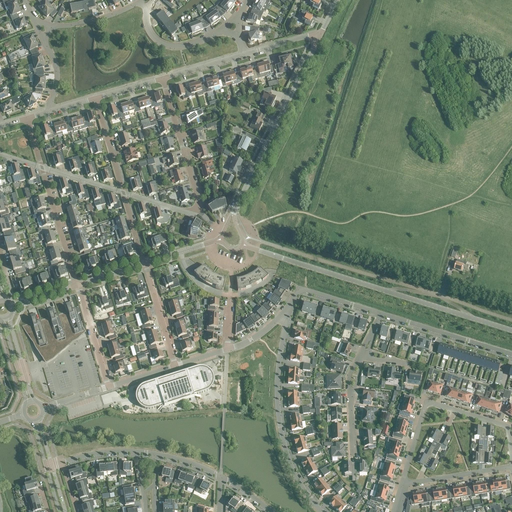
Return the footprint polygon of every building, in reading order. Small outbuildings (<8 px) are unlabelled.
[(7,12),(10,10),(18,7),(16,2),(14,2),(13,0),(9,0),(3,3),(7,12)] [(39,8),(43,13),(49,7),(47,5),(49,3),(45,0),(40,0),(38,1),(42,6),(39,8)] [(179,1),(178,0),(165,0),(167,0),(164,3),(171,9),(174,6),(171,4),(174,0),(177,3),(179,1)] [(226,0),(224,3),(232,9),(233,9),(233,8),(234,7),(234,6),(234,5),(235,4),(233,3),(235,0),(226,0)] [(320,8),(321,6),(319,5),(320,3),(319,2),(320,0),(309,0),(311,1),(310,4),(313,6),(313,8),(312,7),(312,8),(317,10),(318,10),(319,10),(319,9),(320,8)] [(82,3),(84,11),(95,9),(94,1),(82,3)] [(254,2),(254,3),(253,4),(253,5),(253,6),(253,8),(254,9),(252,12),(262,16),(264,12),(265,12),(267,9),(263,7),(254,2)] [(82,3),(70,6),(72,14),(84,11),(82,3)] [(219,3),(216,7),(223,15),(226,12),(227,13),(228,11),(228,12),(229,12),(230,11),(231,11),(232,10),(232,9),(224,3),(222,5),(219,3)] [(9,14),(12,20),(18,17),(17,14),(20,13),(18,7),(10,10),(11,13),(9,14)] [(49,7),(43,13),(47,17),(50,15),(52,17),(57,13),(53,8),(51,9),(49,7)] [(213,13),(211,15),(217,24),(217,23),(218,23),(219,22),(219,21),(220,20),(219,20),(220,19),(219,18),(223,15),(216,7),(211,11),(213,13)] [(312,24),(313,22),(311,22),(312,19),(311,19),(312,15),(303,11),(300,16),(303,18),(302,21),(305,22),(305,24),(304,24),(309,27),(310,26),(311,26),(312,24)] [(163,12),(156,17),(164,27),(170,22),(163,12)] [(262,16),(252,12),(251,16),(249,16),(249,17),(248,17),(248,18),(247,18),(247,19),(246,20),(246,21),(246,22),(250,23),(259,26),(262,16)] [(206,14),(201,18),(206,27),(210,24),(211,26),(212,25),(213,25),(214,25),(215,25),(216,24),(217,24),(211,15),(208,17),(206,14)] [(18,17),(12,20),(15,27),(17,26),(19,30),(27,27),(26,26),(27,26),(27,25),(28,25),(28,24),(27,24),(27,23),(26,23),(25,22),(25,23),(24,21),(23,22),(22,20),(20,21),(18,17)] [(197,23),(194,24),(198,34),(199,33),(200,33),(201,32),(202,31),(201,31),(203,30),(202,29),(206,27),(201,18),(196,20),(197,23)] [(164,27),(171,36),(178,31),(170,22),(164,27)] [(198,34),(194,24),(191,25),(190,22),(185,24),(188,34),(191,33),(192,34),(194,34),(194,35),(195,35),(195,34),(196,34),(197,34),(198,34)] [(248,41),(248,42),(248,43),(249,43),(249,44),(250,44),(251,44),(251,45),(252,45),(252,44),(253,44),(254,43),(254,42),(258,41),(261,40),(262,39),(261,37),(260,36),(257,37),(258,36),(260,29),(250,28),(250,32),(251,32),(251,34),(249,35),(250,39),(249,39),(249,40),(248,40),(248,41)] [(24,45),(25,47),(36,42),(34,38),(33,38),(32,37),(31,37),(29,34),(22,36),(24,41),(26,44),(24,45)] [(30,51),(31,55),(38,52),(36,48),(37,47),(37,46),(38,45),(36,42),(25,47),(26,49),(28,48),(30,51)] [(31,62),(32,65),(43,62),(42,57),(41,58),(41,56),(39,56),(38,52),(31,55),(32,58),(33,62),(31,62)] [(273,66),(276,75),(287,71),(286,69),(292,67),(290,62),(291,61),(290,56),(285,58),(285,56),(277,59),(278,65),(273,66)] [(34,74),(37,74),(44,73),(43,68),(44,68),(43,66),(44,66),(45,66),(43,62),(32,65),(34,74)] [(268,63),(262,64),(265,73),(266,76),(271,74),(271,73),(274,73),(272,66),(269,67),(268,63)] [(258,70),(255,71),(257,77),(260,77),(260,75),(265,73),(262,64),(257,66),(258,70)] [(251,68),(245,69),(248,78),(251,77),(252,81),(258,79),(257,77),(255,71),(252,72),(251,68)] [(241,75),(238,76),(240,82),(243,82),(242,80),(248,78),(245,69),(240,71),(241,75)] [(34,81),(33,83),(46,84),(46,80),(45,80),(45,78),(44,78),(44,73),(37,74),(36,77),(36,81),(34,81)] [(234,73),(228,74),(231,83),(232,86),(240,84),(240,82),(238,76),(235,77),(234,73)] [(224,80),(221,81),(223,87),(226,87),(225,85),(231,83),(228,74),(223,76),(224,80)] [(217,78),(211,79),(214,91),(220,90),(220,88),(223,87),(221,81),(218,82),(217,78)] [(211,92),(214,91),(211,79),(206,81),(207,85),(204,86),(206,93),(212,92),(211,92)] [(277,80),(268,83),(270,89),(272,88),(279,86),(277,80)] [(46,84),(33,83),(32,83),(32,86),(35,86),(35,89),(35,92),(42,93),(43,90),(44,90),(44,88),(45,88),(46,84)] [(200,83),(194,85),(197,93),(202,91),(203,94),(206,93),(204,86),(201,87),(200,83)] [(190,90),(187,91),(188,95),(189,98),(189,97),(192,97),(192,98),(194,97),(194,94),(197,93),(194,85),(189,86),(190,90)] [(0,93),(0,100),(7,97),(6,94),(9,93),(7,87),(0,90),(1,93),(0,93)] [(187,91),(186,88),(183,89),(182,88),(180,88),(180,87),(176,88),(177,94),(178,94),(179,98),(182,97),(183,100),(189,98),(189,97),(189,98),(188,95),(187,91)] [(274,106),(275,104),(275,103),(274,103),(275,101),(276,101),(276,100),(271,98),(271,97),(271,96),(270,96),(272,88),(270,89),(263,91),(262,94),(264,95),(263,100),(268,103),(266,106),(271,109),(272,108),(273,108),(274,106)] [(152,98),(152,101),(154,105),(154,108),(155,109),(160,107),(159,103),(162,103),(161,99),(162,98),(160,93),(156,94),(156,95),(154,96),(155,97),(152,98)] [(26,95),(23,97),(29,108),(30,108),(31,108),(32,108),(33,107),(33,106),(34,105),(33,104),(36,102),(37,102),(37,101),(38,101),(38,100),(41,100),(42,96),(32,94),(32,97),(28,99),(26,95)] [(148,98),(143,100),(145,108),(151,106),(151,108),(154,108),(154,105),(152,101),(150,102),(148,98)] [(11,106),(15,105),(12,99),(6,102),(7,105),(1,108),(4,113),(6,112),(7,115),(11,112),(11,110),(13,109),(11,106)] [(139,105),(136,106),(138,112),(141,112),(140,110),(145,108),(143,100),(138,101),(139,105)] [(132,103),(126,104),(129,113),(134,111),(135,113),(138,112),(136,106),(133,107),(132,103)] [(120,115),(121,118),(122,121),(125,120),(124,117),(130,116),(129,113),(126,104),(121,106),(122,110),(119,111),(120,115)] [(116,120),(121,118),(120,115),(119,111),(118,108),(115,109),(115,107),(113,108),(112,107),(108,108),(110,114),(111,114),(112,117),(115,117),(116,120)] [(186,113),(187,117),(186,117),(187,122),(189,121),(191,126),(199,124),(199,123),(198,124),(196,119),(203,114),(202,114),(201,110),(196,112),(195,111),(186,113)] [(84,118),(85,119),(86,124),(87,124),(88,128),(93,127),(92,123),(95,122),(94,118),(95,118),(93,113),(87,114),(88,115),(87,116),(88,117),(84,118)] [(250,127),(259,132),(262,125),(263,122),(262,122),(264,117),(258,114),(254,121),(253,121),(250,127)] [(81,118),(76,119),(79,131),(88,128),(87,124),(86,124),(85,119),(82,120),(81,118)] [(71,125),(69,125),(71,132),(73,131),(74,132),(79,131),(76,119),(70,121),(71,125)] [(166,125),(164,120),(153,123),(153,125),(159,128),(159,129),(158,131),(160,132),(161,135),(163,134),(166,136),(167,133),(169,132),(169,130),(170,127),(166,125)] [(65,123),(59,124),(62,133),(67,131),(68,133),(71,132),(69,125),(66,126),(65,123)] [(55,130),(52,130),(53,134),(54,137),(57,136),(56,134),(62,133),(59,124),(54,126),(55,130)] [(52,130),(51,128),(48,129),(48,127),(47,127),(47,126),(41,128),(43,133),(45,137),(48,136),(49,140),(54,138),(54,137),(53,134),(52,130)] [(203,131),(202,128),(192,131),(193,134),(192,134),(192,137),(194,143),(203,141),(201,137),(202,137),(200,132),(203,131)] [(119,136),(122,147),(130,144),(127,134),(119,136)] [(170,139),(169,136),(160,139),(162,146),(164,145),(166,152),(174,149),(172,143),(171,139),(170,139)] [(248,145),(249,141),(247,139),(243,137),(242,139),(240,138),(237,147),(238,148),(237,149),(241,150),(245,152),(249,145),(248,145)] [(98,143),(97,139),(88,142),(90,149),(92,149),(94,155),(102,153),(100,146),(101,146),(99,142),(98,143)] [(197,153),(198,159),(200,159),(208,157),(205,147),(197,149),(198,153),(197,153)] [(126,162),(127,163),(138,160),(135,149),(124,153),(125,157),(126,162)] [(53,159),(55,167),(60,166),(60,165),(65,164),(62,153),(56,154),(57,158),(53,159)] [(179,165),(176,155),(162,160),(163,164),(168,163),(169,168),(179,165)] [(76,170),(82,169),(78,157),(72,159),(73,163),(69,164),(72,172),(76,171),(76,170)] [(229,171),(236,174),(238,171),(240,172),(242,168),(240,167),(242,162),(235,158),(229,171)] [(92,175),(97,174),(94,163),(88,164),(89,168),(85,169),(88,177),(92,176),(92,175)] [(25,180),(22,171),(19,172),(17,165),(11,167),(14,176),(12,176),(14,183),(25,180)] [(214,168),(209,170),(208,166),(201,168),(204,179),(212,177),(211,174),(215,173),(214,168)] [(108,180),(113,179),(110,167),(104,169),(105,173),(101,174),(104,182),(108,181),(108,180)] [(180,172),(179,169),(169,172),(171,178),(174,177),(176,184),(183,182),(180,171),(180,172)] [(37,183),(38,186),(41,185),(39,176),(35,177),(33,170),(27,172),(30,181),(33,180),(34,184),(37,183)] [(231,184),(234,177),(228,175),(225,181),(231,184)] [(131,183),(133,191),(137,190),(142,188),(139,177),(133,179),(134,182),(131,183)] [(59,182),(62,191),(65,190),(67,195),(73,193),(71,186),(67,187),(65,180),(59,182)] [(147,188),(149,196),(153,195),(159,193),(155,182),(149,184),(151,187),(147,188)] [(75,187),(78,196),(81,195),(83,199),(85,198),(86,200),(89,199),(87,191),(83,192),(82,185),(75,187)] [(184,202),(187,203),(187,201),(189,200),(186,189),(184,190),(183,187),(175,189),(176,192),(178,192),(180,198),(180,201),(181,202),(181,203),(184,202)] [(93,201),(94,204),(95,207),(106,204),(103,196),(100,197),(98,190),(91,192),(94,201),(93,201)] [(114,195),(108,197),(110,206),(114,206),(115,210),(121,208),(119,201),(116,202),(114,195)] [(34,201),(36,206),(44,203),(43,198),(39,199),(38,196),(32,198),(32,201),(34,201)] [(220,200),(215,202),(216,204),(218,209),(218,210),(219,209),(218,209),(226,208),(225,199),(220,200)] [(212,214),(218,209),(216,204),(215,202),(211,204),(207,206),(212,214)] [(35,212),(36,215),(43,213),(45,212),(44,209),(46,209),(44,203),(36,206),(32,207),(33,212),(35,212)] [(144,215),(145,219),(151,217),(149,210),(146,211),(144,205),(138,206),(140,216),(144,215)] [(4,207),(0,208),(0,213),(1,213),(2,216),(9,214),(7,209),(4,210),(4,207)] [(160,222),(161,225),(168,223),(170,216),(167,215),(162,216),(160,210),(154,211),(156,221),(160,222)] [(41,223),(49,220),(48,215),(44,216),(43,213),(36,215),(37,218),(37,219),(38,223),(41,223)] [(0,227),(9,225),(8,222),(11,221),(9,216),(3,218),(3,221),(0,221),(0,227)] [(113,227),(114,227),(125,223),(124,218),(111,222),(113,227)] [(192,223),(190,228),(198,231),(202,224),(194,219),(192,223)] [(40,229),(41,232),(48,230),(47,227),(51,226),(49,220),(41,223),(38,224),(39,229),(40,229)] [(115,232),(118,231),(127,228),(125,223),(114,227),(115,232)] [(2,231),(4,236),(14,233),(13,227),(10,228),(9,225),(0,227),(0,228),(1,231),(2,231)] [(198,231),(190,228),(188,233),(188,238),(197,239),(198,231)] [(74,233),(75,238),(84,235),(83,233),(86,232),(85,229),(74,233)] [(44,235),(46,240),(54,237),(53,232),(49,233),(48,230),(41,232),(42,235),(44,235)] [(4,243),(5,247),(15,244),(14,240),(16,239),(14,233),(4,236),(6,242),(4,243)] [(128,233),(120,236),(116,237),(118,242),(119,242),(120,244),(127,242),(126,240),(130,238),(128,233)] [(154,238),(155,241),(151,242),(152,246),(151,246),(153,251),(158,249),(158,248),(160,247),(160,244),(166,242),(164,235),(163,235),(154,238)] [(45,246),(46,249),(53,247),(52,244),(56,243),(54,237),(46,240),(47,245),(45,246)] [(8,250),(10,256),(20,253),(18,246),(16,247),(15,244),(5,247),(6,250),(8,250)] [(87,245),(78,248),(80,253),(84,252),(84,255),(91,253),(90,250),(88,250),(87,245)] [(132,253),(135,252),(133,245),(126,247),(127,250),(123,251),(124,255),(123,255),(125,260),(130,258),(130,257),(132,256),(132,253)] [(50,254),(51,257),(59,254),(58,249),(54,250),(53,247),(46,249),(48,253),(49,254),(50,254)] [(105,261),(107,266),(112,264),(111,262),(114,262),(113,259),(117,258),(115,250),(107,252),(108,255),(105,257),(106,261),(105,261)] [(10,262),(11,266),(20,263),(19,259),(22,259),(20,253),(10,256),(11,261),(10,262)] [(59,254),(51,257),(52,262),(50,262),(51,265),(58,263),(57,261),(61,260),(59,254)] [(83,272),(88,270),(88,272),(94,270),(93,268),(96,267),(95,265),(99,263),(97,257),(89,259),(90,261),(86,263),(88,267),(87,267),(82,268),(83,272)] [(454,270),(462,272),(463,268),(465,269),(468,270),(469,266),(466,265),(467,263),(457,260),(456,263),(454,270)] [(20,263),(11,266),(12,270),(14,269),(15,275),(26,272),(24,266),(21,266),(20,263)] [(200,278),(203,281),(207,283),(210,285),(213,287),(217,288),(220,289),(223,290),(226,279),(225,279),(222,278),(223,277),(218,275),(218,276),(214,275),(215,275),(213,274),(210,271),(211,270),(207,267),(206,268),(204,266),(195,273),(198,276),(200,278)] [(56,277),(57,282),(62,280),(62,278),(65,277),(64,275),(68,273),(65,267),(60,268),(60,267),(53,269),(54,273),(55,273),(56,277)] [(237,279),(236,279),(238,290),(241,290),(244,289),(248,288),(251,287),(255,285),(258,283),(264,278),(267,276),(259,268),(257,271),(256,269),(252,272),(253,273),(250,275),(248,276),(244,278),(244,276),(240,277),(240,279),(237,279)] [(38,283),(39,288),(44,286),(44,284),(47,283),(46,280),(50,279),(47,273),(40,275),(41,277),(37,278),(38,282),(38,283)] [(19,288),(21,293),(26,292),(26,290),(29,289),(28,286),(32,285),(30,277),(22,280),(23,283),(19,284),(20,288),(19,288)] [(162,279),(163,284),(164,284),(166,288),(169,286),(170,290),(180,287),(177,279),(171,281),(171,278),(168,279),(167,278),(168,278),(167,277),(162,279)] [(285,283),(281,281),(277,291),(275,290),(273,293),(280,298),(287,289),(288,290),(291,284),(286,281),(285,283)] [(135,293),(138,300),(149,297),(146,289),(143,290),(142,287),(139,288),(138,287),(139,287),(139,286),(133,288),(135,293)] [(123,302),(124,305),(131,302),(129,295),(125,296),(124,293),(121,294),(121,293),(121,292),(115,294),(117,299),(118,299),(119,303),(123,302)] [(265,303),(263,306),(269,312),(277,305),(278,306),(281,301),(282,302),(282,301),(273,295),(270,293),(266,299),(269,301),(267,304),(265,303)] [(172,304),(168,305),(170,311),(181,308),(179,302),(182,301),(181,297),(178,298),(171,300),(172,304)] [(105,307),(106,310),(113,308),(111,300),(107,302),(106,299),(103,300),(103,298),(97,300),(99,305),(100,304),(101,308),(105,307)] [(208,310),(215,311),(215,307),(219,307),(219,305),(220,305),(220,300),(215,299),(215,301),(208,300),(208,310)] [(308,314),(311,304),(304,302),(301,312),(308,314)] [(311,304),(308,314),(314,316),(314,317),(317,318),(320,309),(317,308),(317,306),(311,304)] [(67,310),(68,312),(71,322),(75,320),(78,328),(74,330),(73,328),(75,334),(80,333),(82,332),(83,332),(83,330),(82,327),(81,326),(80,323),(80,322),(79,318),(78,317),(77,314),(76,309),(73,310),(71,310),(71,308),(70,309),(68,309),(67,310)] [(181,308),(170,311),(172,317),(175,316),(176,319),(183,317),(181,308)] [(250,317),(255,324),(264,318),(266,319),(269,315),(270,316),(262,308),(254,316),(253,314),(250,317)] [(320,318),(327,320),(330,310),(323,308),(323,309),(320,309),(317,318),(320,319),(320,318)] [(138,311),(141,320),(151,317),(149,311),(146,312),(145,309),(138,311)] [(330,310),(327,320),(333,322),(333,323),(336,324),(339,314),(336,313),(336,312),(330,310)] [(208,311),(207,321),(218,322),(218,315),(215,315),(215,312),(208,311)] [(32,323),(24,326),(26,332),(34,329),(35,333),(37,340),(39,345),(45,362),(48,360),(50,359),(54,357),(57,355),(60,352),(63,349),(66,346),(69,343),(70,341),(71,340),(72,339),(74,337),(77,336),(78,335),(80,335),(81,334),(84,334),(83,332),(82,332),(80,333),(75,334),(73,328),(74,330),(78,328),(75,320),(71,322),(68,312),(58,315),(65,337),(57,340),(55,334),(56,334),(56,335),(60,334),(57,326),(54,327),(53,327),(50,317),(40,320),(47,343),(39,345),(38,340),(38,339),(38,341),(42,340),(40,332),(36,333),(35,333),(34,329),(32,323)] [(50,315),(49,315),(50,317),(53,327),(54,327),(57,326),(60,334),(56,335),(56,334),(55,334),(57,340),(65,337),(58,315),(55,316),(54,316),(53,314),(52,314),(50,315)] [(339,314),(336,324),(339,325),(339,324),(345,326),(348,316),(342,314),(342,315),(339,314)] [(348,316),(345,326),(352,328),(351,329),(354,330),(357,320),(354,319),(355,318),(348,316)] [(151,317),(141,320),(142,326),(141,326),(142,330),(150,327),(149,324),(153,323),(151,317)] [(240,325),(239,323),(236,325),(235,335),(250,328),(251,330),(255,327),(255,328),(256,327),(249,318),(240,325)] [(174,325),(176,331),(185,329),(184,326),(186,325),(184,319),(177,321),(178,324),(174,325)] [(32,321),(31,321),(32,323),(34,329),(35,333),(36,333),(40,332),(42,340),(38,341),(38,339),(38,340),(39,345),(47,343),(40,320),(37,321),(36,322),(35,320),(34,320),(32,321)] [(101,326),(103,332),(112,330),(111,326),(113,326),(111,320),(104,322),(105,325),(101,326)] [(357,320),(354,330),(357,331),(358,330),(364,332),(367,322),(361,320),(360,321),(357,320)] [(218,322),(207,321),(207,331),(214,331),(214,328),(218,328),(218,322)] [(386,340),(390,341),(393,331),(390,330),(390,329),(383,327),(380,337),(387,339),(386,340)] [(145,335),(147,341),(157,338),(155,332),(152,333),(151,329),(142,332),(143,335),(145,335)] [(185,329),(176,331),(178,338),(182,337),(182,340),(189,338),(188,332),(186,332),(185,329)] [(112,330),(103,332),(105,338),(109,337),(109,340),(116,338),(115,332),(113,333),(112,330)] [(295,336),(294,339),(295,339),(305,341),(305,339),(307,339),(308,333),(301,331),(300,333),(296,331),(295,336)] [(208,338),(208,342),(212,342),(212,343),(218,343),(218,338),(217,338),(217,336),(214,336),(214,332),(205,332),(205,338),(208,338)] [(395,341),(402,343),(405,334),(398,332),(398,333),(395,332),(392,341),(395,342),(395,341)] [(414,338),(411,337),(411,336),(405,334),(402,343),(408,345),(407,346),(411,347),(414,338)] [(157,338),(147,341),(150,350),(157,348),(156,345),(159,344),(157,338)] [(416,348),(423,350),(426,340),(419,338),(419,339),(416,338),(413,348),(416,349),(416,348)] [(111,346),(108,347),(109,353),(118,350),(120,350),(117,340),(110,342),(111,346)] [(192,346),(190,340),(183,342),(184,345),(181,346),(181,348),(180,348),(182,353),(187,352),(187,351),(191,350),(190,346),(192,346)] [(340,340),(339,343),(340,343),(342,344),(344,345),(340,354),(348,357),(349,354),(351,351),(350,351),(352,348),(348,346),(349,343),(343,341),(340,340)] [(435,344),(432,343),(432,342),(426,340),(423,350),(429,352),(429,353),(432,354),(435,344)] [(139,345),(132,347),(135,355),(141,353),(139,345)] [(441,345),(438,354),(444,356),(447,347),(441,345)] [(292,352),(291,354),(292,354),(302,356),(303,349),(292,347),(292,352)] [(452,348),(447,347),(444,356),(449,357),(452,348)] [(452,348),(449,357),(455,359),(457,350),(452,348)] [(157,349),(149,351),(151,359),(150,359),(151,363),(155,362),(155,361),(159,360),(159,361),(164,359),(163,354),(162,354),(162,352),(158,353),(157,349)] [(122,353),(119,353),(118,350),(109,353),(111,359),(115,358),(116,361),(124,359),(122,353)] [(460,361),(463,352),(457,350),(455,359),(460,361)] [(468,353),(463,352),(460,361),(465,362),(468,353)] [(468,353),(465,362),(471,364),(474,355),(468,353)] [(291,356),(290,361),(301,363),(302,356),(292,354),(291,354),(291,356)] [(471,364),(476,366),(479,357),(474,355),(471,364)] [(332,357),(330,364),(332,364),(331,369),(342,373),(344,365),(340,364),(340,363),(339,363),(340,360),(341,361),(341,360),(332,357)] [(479,357),(476,366),(482,368),(485,358),(479,357)] [(485,358),(482,368),(487,369),(490,360),(485,358)] [(490,360),(487,369),(493,371),(496,362),(490,360)] [(114,369),(115,374),(120,373),(120,372),(124,371),(124,373),(126,372),(128,371),(127,367),(125,367),(123,361),(116,363),(117,366),(114,367),(114,369)] [(496,362),(493,371),(498,373),(500,369),(501,363),(496,362)] [(367,374),(367,376),(372,377),(372,378),(379,379),(380,369),(375,369),(375,368),(373,367),(372,368),(368,368),(368,371),(366,370),(366,373),(367,374)] [(137,396),(137,397),(137,399),(137,401),(138,403),(139,405),(141,406),(142,408),(144,409),(147,409),(148,409),(149,409),(150,409),(152,409),(165,405),(168,405),(171,405),(173,405),(175,405),(178,404),(180,404),(182,403),(183,402),(185,401),(187,400),(189,399),(190,398),(191,396),(205,392),(207,391),(208,390),(209,389),(211,388),(211,387),(212,385),(213,383),(213,381),(213,379),(213,378),(212,376),(212,375),(211,374),(209,372),(208,371),(207,370),(206,370),(204,369),(203,369),(201,369),(200,369),(199,369),(197,369),(188,372),(187,371),(154,381),(155,383),(145,386),(143,387),(142,388),(140,389),(139,390),(138,391),(138,393),(137,394),(137,396)] [(388,369),(386,380),(394,381),(394,379),(399,380),(400,374),(396,374),(395,374),(395,370),(388,369)] [(409,378),(408,378),(408,377),(404,377),(403,383),(407,384),(407,380),(408,380),(420,382),(421,380),(421,378),(421,374),(417,373),(417,372),(414,372),(414,373),(410,372),(409,378)] [(327,376),(327,386),(331,385),(331,389),(341,389),(340,383),(339,383),(339,380),(340,380),(340,375),(327,376)] [(426,391),(433,393),(436,383),(429,381),(426,391)] [(443,386),(436,383),(433,393),(440,395),(443,386)] [(446,397),(452,399),(455,389),(448,387),(446,397)] [(452,399),(458,401),(461,391),(455,389),(452,399)] [(363,405),(371,406),(371,403),(370,402),(371,398),(374,399),(375,392),(363,390),(362,397),(363,397),(362,401),(363,402),(363,405)] [(458,401),(463,402),(466,393),(461,391),(458,401)] [(466,393),(463,402),(470,404),(473,395),(466,393)] [(331,394),(331,405),(340,405),(340,401),(340,398),(340,394),(331,394)] [(405,396),(402,406),(413,409),(414,403),(413,402),(414,399),(405,396)] [(475,406),(482,408),(485,398),(478,396),(475,406)] [(482,408),(487,410),(490,400),(485,398),(482,408)] [(487,410),(492,411),(495,402),(490,400),(487,410)] [(502,404),(495,402),(492,411),(499,413),(502,404)] [(413,409),(402,406),(399,415),(409,418),(410,414),(411,415),(413,409)] [(362,422),(369,423),(371,412),(373,412),(374,409),(368,408),(367,411),(363,411),(362,422)] [(330,410),(330,416),(331,416),(332,422),(341,421),(340,414),(342,414),(342,410),(330,410)] [(300,415),(289,417),(290,422),(291,424),(292,424),(301,422),(300,415)] [(398,417),(395,427),(406,430),(408,424),(407,424),(408,420),(398,417)] [(292,424),(291,424),(291,426),(292,431),(303,429),(301,422),(292,424)] [(342,431),(342,425),(332,426),(332,440),(342,439),(342,434),(343,434),(343,431),(342,431)] [(406,430),(395,427),(393,437),(402,440),(403,436),(404,436),(406,430)] [(485,428),(481,428),(481,427),(475,427),(475,436),(480,437),(479,445),(483,446),(485,428)] [(488,446),(488,437),(493,438),(494,428),(488,428),(485,428),(483,446),(488,446)] [(434,451),(440,440),(442,435),(439,433),(440,433),(434,430),(430,438),(434,441),(430,448),(434,451)] [(371,432),(363,433),(364,439),(363,439),(364,442),(364,447),(373,446),(371,432)] [(438,453),(442,445),(447,447),(451,438),(446,436),(445,436),(442,435),(440,440),(434,451),(438,453)] [(304,437),(294,440),(295,445),(296,447),(297,447),(306,444),(304,437)] [(391,443),(389,449),(400,452),(401,446),(400,446),(402,442),(389,438),(388,442),(391,443)] [(331,448),(331,458),(345,457),(345,453),(344,453),(344,451),(345,451),(345,447),(343,447),(343,443),(336,444),(336,448),(331,448)] [(297,447),(296,447),(296,449),(298,454),(308,451),(306,444),(297,447)] [(479,445),(478,454),(474,454),(473,464),(479,464),(479,463),(482,463),(483,446),(479,445)] [(482,463),(486,464),(492,465),(492,455),(487,455),(488,446),(483,446),(482,463)] [(426,466),(429,461),(434,451),(430,448),(426,456),(422,454),(418,463),(423,465),(426,466)] [(400,452),(389,449),(386,459),(396,461),(397,458),(398,458),(400,452)] [(426,466),(429,468),(434,471),(439,463),(434,460),(438,453),(434,451),(429,461),(426,466)] [(311,459),(301,464),(304,468),(304,470),(306,469),(314,465),(311,459)] [(385,461),(383,471),(393,474),(395,468),(394,467),(395,464),(385,461)] [(120,476),(126,476),(127,473),(130,473),(131,468),(132,469),(132,463),(126,462),(126,463),(126,464),(120,464),(120,476)] [(107,474),(106,463),(101,464),(102,464),(102,465),(95,466),(96,467),(97,478),(104,478),(103,474),(107,474)] [(110,463),(106,463),(107,474),(111,473),(111,477),(118,476),(116,464),(117,464),(116,464),(110,464),(110,463)] [(351,463),(344,463),(344,474),(351,473),(351,476),(351,477),(355,477),(355,475),(355,469),(355,465),(353,466),(351,466),(351,464),(351,463)] [(367,463),(360,463),(359,463),(359,464),(355,464),(355,469),(355,475),(359,475),(359,474),(367,473),(367,469),(369,469),(369,466),(367,466),(367,463)] [(306,469),(304,470),(305,472),(308,476),(317,472),(314,465),(306,469)] [(76,481),(86,478),(85,473),(82,474),(80,470),(79,471),(78,466),(71,468),(71,467),(73,475),(74,474),(76,482),(76,481)] [(165,483),(172,484),(174,471),(175,471),(169,469),(169,468),(163,467),(162,473),(163,473),(163,472),(162,477),(163,477),(166,478),(165,483)] [(393,474),(383,471),(380,480),(389,483),(390,479),(391,480),(393,474)] [(181,482),(185,484),(188,474),(184,472),(184,473),(184,474),(178,472),(174,483),(180,486),(181,482)] [(188,474),(185,484),(188,485),(187,488),(193,491),(197,479),(198,479),(192,477),(192,476),(193,476),(188,474)] [(25,481),(27,486),(22,487),(24,491),(23,491),(24,496),(34,493),(35,493),(32,485),(33,484),(32,479),(25,481)] [(322,479),(313,485),(316,489),(318,491),(319,490),(326,484),(322,479)] [(501,491),(510,490),(509,481),(506,482),(506,479),(499,480),(501,491)] [(77,489),(78,493),(88,490),(87,486),(88,485),(87,480),(77,483),(76,482),(76,483),(78,489),(77,489),(77,488),(77,489)] [(195,491),(201,494),(203,491),(206,493),(205,493),(206,493),(209,489),(212,484),(207,482),(206,482),(207,482),(206,483),(201,480),(200,481),(201,481),(195,491)] [(499,480),(493,481),(493,484),(490,484),(492,493),(501,491),(499,480)] [(379,482),(376,492),(387,495),(389,489),(388,489),(389,485),(379,482)] [(481,494),(490,493),(489,484),(486,485),(485,482),(479,483),(481,494)] [(481,494),(479,483),(473,484),(473,487),(470,487),(472,498),(475,497),(475,495),(481,494)] [(319,490),(318,491),(319,493),(322,497),(331,490),(326,484),(319,490)] [(122,487),(123,496),(135,495),(135,494),(134,495),(134,493),(133,488),(132,489),(131,486),(122,487)] [(461,498),(470,496),(469,488),(466,488),(466,486),(459,487),(461,498)] [(461,498),(459,487),(453,488),(453,490),(450,491),(452,499),(461,498)] [(449,491),(446,491),(446,489),(439,490),(441,501),(451,499),(449,491)] [(88,490),(78,493),(79,497),(80,497),(82,503),(93,500),(91,494),(89,494),(88,490)] [(439,490),(433,491),(433,493),(430,494),(432,505),(436,504),(435,502),(441,501),(439,490)] [(387,495),(376,492),(374,498),(372,497),(370,501),(383,505),(384,501),(385,501),(387,495)] [(426,492),(419,493),(421,504),(431,502),(429,494),(426,494),(426,492)] [(421,504),(419,493),(413,494),(414,496),(410,497),(412,505),(421,504)] [(28,503),(29,507),(39,504),(38,500),(37,500),(35,494),(35,495),(25,498),(26,503),(28,503)] [(135,495),(123,496),(125,506),(134,504),(134,501),(135,501),(135,497),(134,497),(134,495),(135,495)] [(336,496),(329,504),(333,508),(334,509),(335,508),(342,501),(336,496)] [(231,502),(229,506),(230,507),(232,508),(230,511),(231,511),(237,511),(242,505),(243,505),(237,501),(238,501),(239,500),(234,497),(230,502),(231,502)] [(83,510),(83,511),(91,511),(94,511),(93,507),(95,506),(93,501),(83,504),(82,504),(84,510),(83,510)] [(163,511),(174,511),(174,501),(165,502),(165,505),(163,505),(163,511)] [(335,508),(334,509),(336,511),(337,511),(341,511),(347,506),(342,501),(335,508)]
